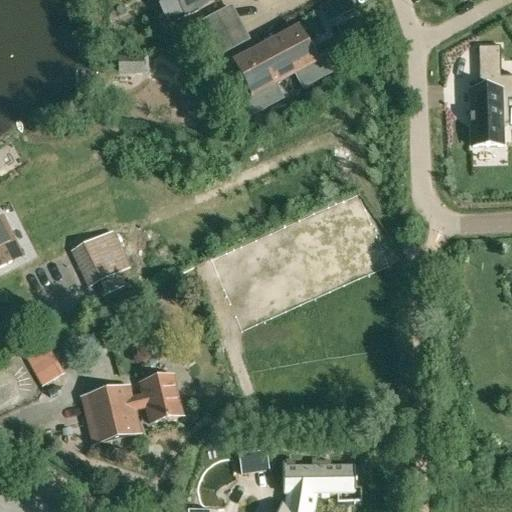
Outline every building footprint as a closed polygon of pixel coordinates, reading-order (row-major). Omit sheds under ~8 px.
[(175,0),(184,17),(214,0),(175,0)] [(338,0),(334,2),(342,16),(353,10),(348,0),(338,0)] [(203,45),(224,34),(216,18),(194,29),(203,45)] [(323,60),(316,64),(299,30),(233,65),(244,85),(241,87),(229,93),(243,119),(242,120),(243,121),(282,101),(274,86),(293,76),(301,91),(303,90),(302,90),(331,75),(330,73),(323,60)] [(203,45),(211,61),(232,50),(224,34),(203,45)] [(483,51),(483,63),(499,62),(499,50),(483,51)] [(511,77),(501,78),(479,79),(479,93),(470,93),(471,118),(469,118),(469,119),(471,119),(471,125),(469,125),(469,126),(471,126),(472,149),(501,148),(501,126),(509,126),(508,102),(511,101),(511,77)] [(123,289),(117,276),(128,271),(111,235),(80,249),(103,298),(123,289)] [(0,267),(10,262),(0,242),(0,267)] [(129,402),(126,390),(84,400),(95,447),(137,437),(132,412),(146,409),(150,425),(182,418),(172,378),(140,386),(144,399),(129,402)] [(251,454),(238,456),(241,478),(254,476),(251,454)] [(281,505),(278,511),(311,511),(315,495),(319,495),(319,496),(338,495),(355,495),(355,491),(355,469),(355,467),(353,467),(353,468),(330,468),(330,465),(330,463),(311,463),(311,468),(294,468),(294,462),(285,463),(285,464),(283,464),(283,463),(282,463),(282,496),(287,496),(286,507),(282,506),(282,505),(281,505)]
